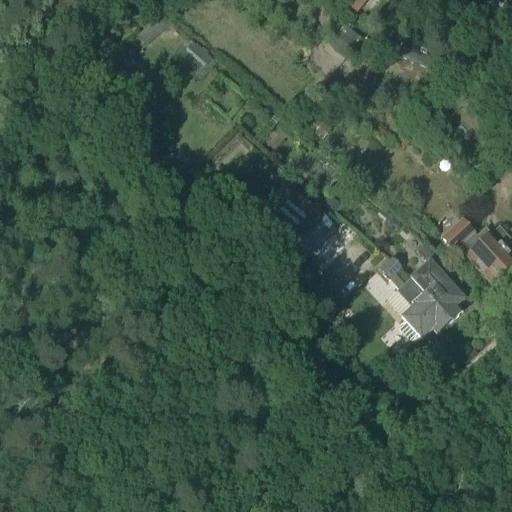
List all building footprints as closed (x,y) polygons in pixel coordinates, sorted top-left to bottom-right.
[(344,0),(359,12),(368,0),(344,0)] [(511,1),(511,0),(487,0),(470,11),(483,31),(484,31),(511,13),(511,1)] [(192,46),(185,54),(203,70),(210,62),(192,46)] [(313,134),(313,135),(321,142),(325,138),(328,134),(330,131),(321,124),(321,125),(313,134)] [(128,135),(123,141),(136,152),(141,146),(145,141),(132,130),(128,135)] [(288,186),(260,215),(307,260),(334,232),(288,186)] [(330,198),(324,205),(333,213),(339,207),(330,198)] [(381,210),(376,216),(384,223),(389,217),(381,210)] [(511,246),(499,232),(489,241),(485,237),(487,235),(486,234),(477,242),(473,238),(474,237),(463,225),(444,242),(455,255),(460,251),(469,260),(468,261),(492,287),(511,268),(511,246)] [(449,326),(463,315),(458,309),(464,303),(435,271),(443,264),(425,247),(416,255),(428,267),(409,284),(449,326)] [(389,284),(401,273),(391,261),(379,272),(389,284)] [(409,284),(398,293),(413,311),(402,321),(404,325),(400,329),(399,334),(409,345),(414,343),(418,340),(421,343),(432,332),(437,337),(449,326),(409,284)]
